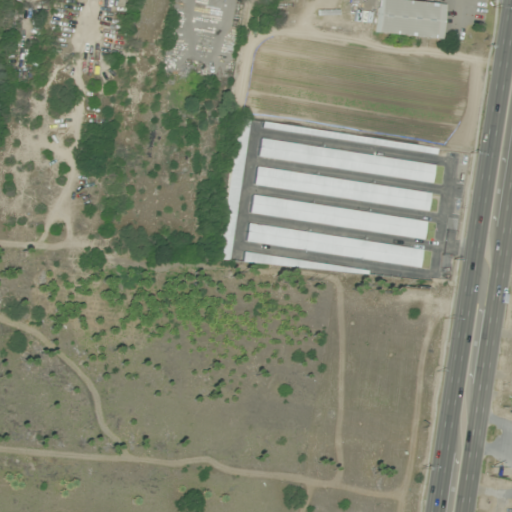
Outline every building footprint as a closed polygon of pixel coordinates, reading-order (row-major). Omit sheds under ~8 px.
[(440,39),(444,3),(411,0),(377,0),(374,33),(440,39)] [(217,260),(229,261),(247,120),(236,118),(217,260)] [(259,140),(257,158),(432,181),(435,163),(259,140)] [(428,210),(430,192),(256,167),(253,185),(428,210)] [(423,239),(426,221),(251,194),(249,213),(423,239)] [(419,268),(421,250),(247,222),(244,240),(419,268)]
